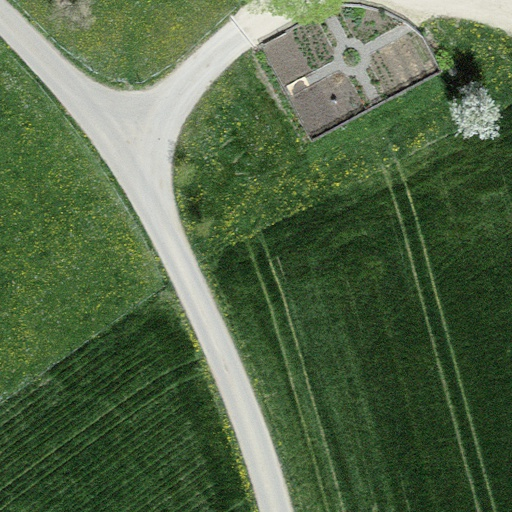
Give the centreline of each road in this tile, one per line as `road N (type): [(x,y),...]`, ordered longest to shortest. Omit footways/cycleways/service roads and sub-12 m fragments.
road 1 (unclassified): [(279,511),(123,139),(0,14)]
road 2 (track): [(316,0),(222,50),(123,139)]
